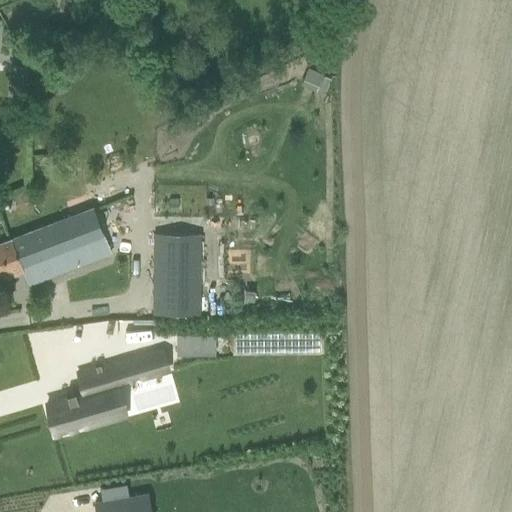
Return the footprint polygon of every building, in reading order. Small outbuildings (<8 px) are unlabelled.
[(194,19),(183,22),(187,37),(198,34),(194,19)] [(315,89),(321,76),(308,70),(302,83),(315,89)] [(28,284),(46,277),(111,252),(94,208),(0,243),(0,279),(23,271),(28,284)] [(201,234),(155,234),(154,316),(200,316),(201,234)] [(135,325),(110,324),(110,336),(135,336),(135,325)] [(177,333),(177,353),(215,354),(215,335),(177,333)] [(79,393),(42,404),(43,405),(51,435),(70,430),(68,425),(81,422),(83,426),(88,425),(106,420),(97,390),(164,370),(164,369),(158,348),(73,373),(79,393)] [(223,397),(221,397),(222,409),(255,406),(254,393),(246,394),(223,397)] [(148,511),(146,495),(93,504),(94,511),(148,511)]
